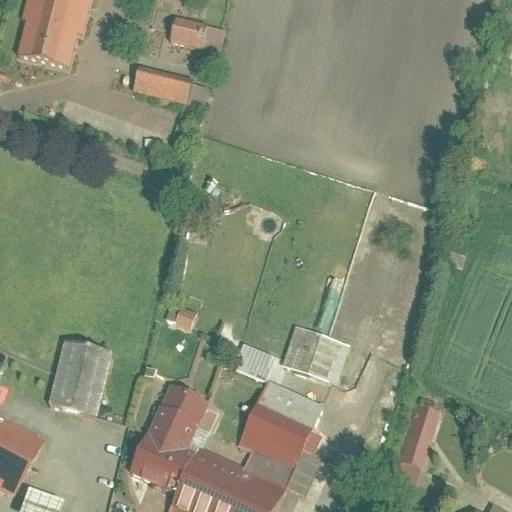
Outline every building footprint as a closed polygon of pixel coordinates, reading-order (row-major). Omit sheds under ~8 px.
[(88,0),(24,0),(18,25),(24,26),(15,60),(68,75),(88,0)] [(198,57),(200,50),(220,56),(226,37),(173,22),(165,48),(198,57)] [(182,73),(128,58),(121,83),(174,98),(182,73)] [(175,329),(190,333),(194,317),(179,313),(175,329)] [(329,387),(342,347),(294,332),(281,371),(329,387)] [(95,423),(111,359),(61,347),(45,411),(95,423)] [(172,389),(131,477),(174,497),(215,409),(172,389)] [(349,439),(362,408),(349,403),(336,434),(349,439)] [(392,480),(418,487),(440,416),(414,408),(392,480)] [(310,434),(259,413),(244,450),(295,472),(310,434)] [(0,419),(0,491),(15,500),(46,445),(0,419)] [(278,511),(287,493),(199,454),(173,511),(278,511)] [(20,496),(14,511),(55,511),(57,506),(20,496)]
